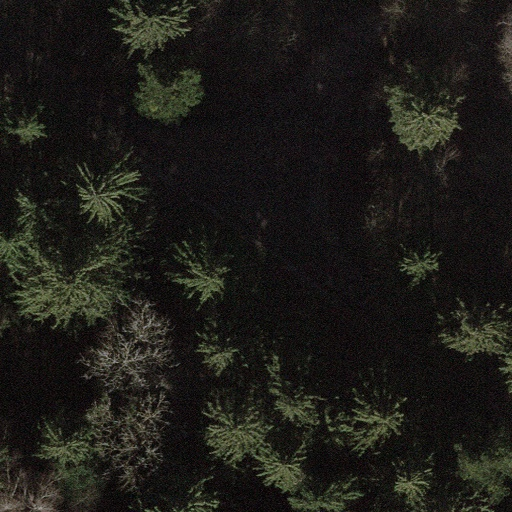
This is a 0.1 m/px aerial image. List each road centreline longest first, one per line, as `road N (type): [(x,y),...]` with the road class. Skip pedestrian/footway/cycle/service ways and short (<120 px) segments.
road 1 (track): [(0,41),(227,184),(318,70)]
road 2 (track): [(227,184),(511,396)]
